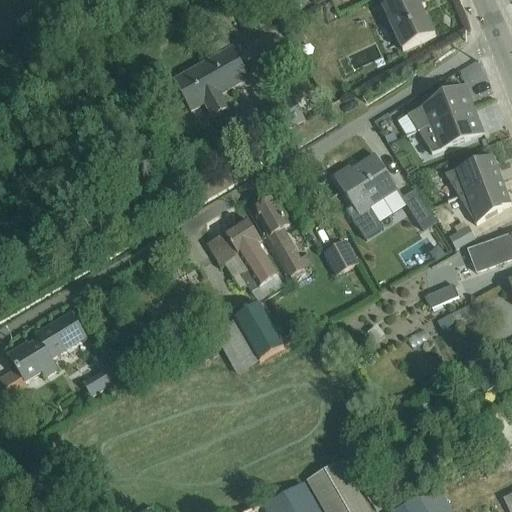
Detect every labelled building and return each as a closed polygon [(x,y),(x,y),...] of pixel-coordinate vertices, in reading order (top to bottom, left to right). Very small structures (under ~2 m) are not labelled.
[(403,55),(436,39),(428,22),(427,22),(422,11),(426,9),(421,0),(405,0),(382,11),(403,55)] [(206,53),(211,62),(173,84),(191,116),(205,108),(213,122),(229,113),(221,99),(250,82),(226,41),(206,53)] [(290,100),(286,91),(262,103),(280,137),(304,124),(300,118),(315,111),(314,110),(321,106),(312,90),(290,100)] [(417,135),(474,113),(466,90),(443,99),(408,120),(417,135)] [(432,159),(484,139),(474,113),(417,135),(432,159)] [(408,120),(398,126),(406,139),(406,140),(417,135),(408,120)] [(373,216),(370,213),(398,195),(375,159),(360,169),(362,172),(357,175),(352,169),(334,180),(362,223),(373,216)] [(460,201),(502,185),(493,161),(445,179),(460,201)] [(460,201),(477,229),(502,215),(502,213),(511,209),(502,185),(460,201)] [(416,194),(402,202),(420,230),(434,222),(416,194)] [(308,258),(301,262),(285,233),(290,231),(274,203),(254,214),(269,239),(267,240),(291,281),(313,268),(308,258)] [(247,224),(208,250),(222,272),(227,269),(236,283),(241,280),(251,297),(279,279),(259,247),(261,246),(247,224)] [(469,230),(449,241),(457,253),(476,243),(469,230)] [(511,239),(468,255),(476,278),(511,264),(511,239)] [(348,246),(324,257),(336,281),(360,269),(348,246)] [(166,280),(189,268),(183,256),(160,268),(166,280)] [(430,314),(431,313),(433,317),(444,312),(442,308),(459,301),(454,289),(425,302),(430,314)] [(259,309),(234,324),(235,325),(258,369),(284,353),(259,309)] [(438,326),(442,333),(473,317),(469,309),(438,326)] [(59,375),(52,366),(88,343),(72,318),(36,340),(39,345),(29,351),(27,349),(8,360),(17,374),(26,389),(43,378),(46,383),(59,375)] [(102,346),(111,341),(100,322),(91,328),(102,346)] [(235,325),(214,339),(238,381),(258,369),(235,325)] [(375,347),(385,339),(377,329),(367,336),(375,347)] [(413,352),(428,343),(423,333),(407,342),(413,352)] [(104,376),(84,388),(92,401),(118,385),(98,352),(93,356),(104,376)] [(17,374),(0,384),(9,399),(26,389),(17,374)] [(495,391),(486,375),(476,381),(485,397),(495,391)] [(511,424),(505,410),(477,425),(496,464),(511,453),(511,424)] [(511,453),(496,464),(481,473),(487,483),(499,476),(500,478),(511,471),(510,469),(511,468),(511,453)] [(368,511),(341,465),(306,485),(322,511),(368,511)] [(254,511),(318,511),(305,487),(264,509),(263,507),(254,511)] [(451,511),(439,490),(401,511),(451,511)]
